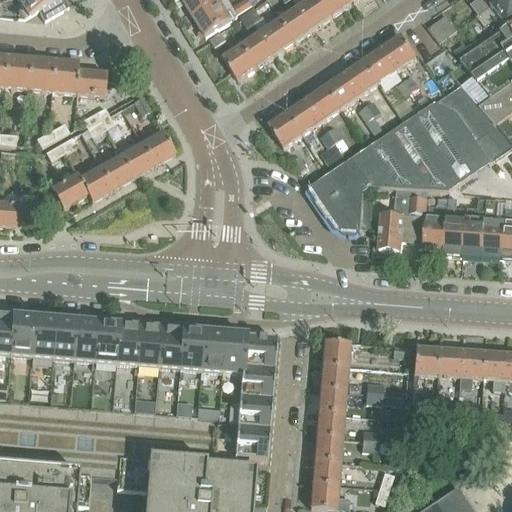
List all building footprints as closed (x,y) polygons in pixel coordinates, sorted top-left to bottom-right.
[(23,0),(19,3),(29,22),(39,16),(45,27),(69,13),(61,0),(23,0)] [(185,0),(182,2),(197,24),(210,16),(209,11),(219,4),(216,0),(185,0)] [(280,0),(286,8),(293,3),(290,0),(280,0)] [(298,0),(293,3),(301,14),(307,10),(300,0),(298,0)] [(316,36),(336,22),(321,0),(307,10),(301,14),(316,36)] [(336,22),(354,10),(346,0),(321,0),(336,22)] [(346,0),(354,10),(368,0),(346,0)] [(509,0),(483,0),(485,1),(472,10),(480,21),(509,0)] [(509,34),(511,32),(511,0),(509,0),(480,21),(478,23),(486,32),(499,22),(509,34)] [(247,3),(233,12),(238,19),(252,11),(247,3)] [(210,16),(197,24),(202,33),(208,43),(235,26),(234,24),(229,16),(227,17),(219,4),(209,11),(210,16)] [(247,19),(255,30),(261,25),(254,14),(247,19)] [(298,48),(316,36),(301,14),(283,27),(298,48)] [(249,34),(255,30),(247,19),(241,23),(249,34)] [(441,50),(458,37),(446,21),(428,35),(441,50)] [(261,25),(255,30),(263,40),(278,62),(298,48),(283,27),(273,33),(271,35),(263,24),(261,25)] [(462,67),(461,68),(492,105),(511,91),(511,32),(511,33),(509,34),(506,37),(472,60),(462,67)] [(221,39),(211,46),(215,53),(226,46),(221,39)] [(258,75),(278,62),(263,40),(243,54),(258,75)] [(398,78),(418,64),(403,43),(383,57),(398,78)] [(462,52),(455,57),(462,67),(465,65),(472,60),(468,53),(462,52)] [(240,88),(258,75),(243,54),(225,66),(240,88)] [(379,91),(398,78),(383,57),(364,70),(379,91)] [(28,95),(30,64),(8,62),(5,93),(28,95)] [(52,97),(55,66),(30,64),(28,95),(52,97)] [(77,99),(79,77),(79,68),(55,66),(52,97),(77,99)] [(361,103),(379,91),(364,70),(346,82),(361,103)] [(105,102),(107,79),(79,77),(77,99),(105,102)] [(413,81),(405,87),(412,98),(420,92),(413,81)] [(341,116),(361,103),(346,82),(326,95),(341,116)] [(405,103),(412,98),(405,87),(397,92),(405,103)] [(489,107),(480,114),(496,133),(511,121),(511,91),(492,105),(489,107)] [(354,165),(312,193),(341,237),(358,238),(362,238),(362,234),(370,235),(373,194),(396,195),(431,197),(450,198),(473,183),(511,155),(511,150),(507,145),(496,133),(480,114),(461,92),(438,108),(425,116),(406,129),(354,165)] [(322,130),(341,116),(326,95),(307,109),(322,130)] [(144,103),(135,108),(143,122),(151,117),(144,103)] [(374,107),(367,112),(375,123),(382,118),(375,108),(374,107)] [(304,142),(322,130),(307,109),(289,121),(304,142)] [(375,141),(384,135),(367,112),(359,117),(375,141)] [(105,113),(96,118),(101,127),(106,135),(114,130),(105,113)] [(87,135),(101,127),(96,118),(82,126),(87,135)] [(289,121),(271,133),(286,154),(304,142),(289,121)] [(92,143),(106,135),(101,127),(87,135),(92,143)] [(55,145),(69,137),(64,129),(51,136),(55,145)] [(336,149),(342,157),(349,152),(343,144),(344,143),(336,132),(328,138),(336,149)] [(41,153),(55,145),(51,136),(36,145),(41,153)] [(154,172),(176,160),(163,138),(141,150),(154,172)] [(329,154),(336,149),(328,138),(321,143),(329,154)] [(0,149),(16,150),(17,140),(1,139),(0,149)] [(65,159),(78,151),(73,143),(60,150),(65,159)] [(329,154),(321,159),(329,172),(344,162),(345,162),(342,157),(336,149),(329,154)] [(51,166),(65,159),(60,150),(46,158),(51,166)] [(134,184),(154,172),(141,150),(121,161),(134,184)] [(113,196),(134,184),(121,161),(99,173),(113,196)] [(299,179),(308,173),(301,162),(292,168),(299,179)] [(99,173),(80,185),(88,200),(93,208),(113,196),(99,173)] [(88,200),(80,185),(77,180),(51,194),(62,215),(88,200)] [(383,220),(380,254),(402,256),(403,248),(425,250),(427,222),(427,211),(428,197),(397,195),(395,218),(404,219),(404,222),(394,221),(383,220)] [(425,250),(424,260),(443,262),(448,204),(438,203),(438,210),(437,210),(437,212),(427,211),(427,222),(425,250)] [(448,204),(443,262),(463,263),(467,214),(457,214),(458,205),(448,204)] [(467,214),(463,263),(483,265),(488,207),(478,206),(478,215),(467,214)] [(488,207),(483,265),(502,267),(506,228),(498,227),(500,207),(488,207)] [(0,208),(0,232),(22,235),(24,211),(0,208)] [(44,210),(28,209),(27,218),(43,220),(44,210)] [(511,216),(507,216),(506,228),(502,267),(511,267),(511,216)] [(0,365),(9,366),(11,348),(12,337),(13,324),(13,321),(0,319),(0,365)] [(11,348),(9,366),(30,368),(32,350),(33,338),(34,325),(13,324),(12,337),(11,348)] [(32,350),(30,368),(52,370),(53,352),(55,327),(34,325),(33,338),(32,350)] [(53,352),(52,370),(73,371),(74,354),(76,329),(55,327),(53,352)] [(74,354),(73,371),(94,373),(95,355),(97,331),(76,329),(74,354)] [(117,357),(115,375),(136,377),(138,359),(140,331),(119,330),(119,332),(117,357)] [(95,355),(94,373),(115,375),(117,357),(119,332),(97,331),(95,355)] [(138,359),(136,377),(158,379),(159,361),(161,333),(140,331),(138,359)] [(159,361),(158,379),(179,380),(180,362),(182,338),(182,335),(161,333),(159,361)] [(180,362),(179,380),(200,382),(201,364),(203,339),(182,338),(180,362)] [(201,364),(200,382),(221,384),(222,373),(222,366),(224,341),(203,339),(201,364)] [(222,373),(221,384),(240,385),(241,375),(242,367),(244,368),(245,344),(246,343),(224,341),(222,366),(222,373)] [(242,367),(241,375),(274,377),(276,346),(273,346),(245,344),(244,368),(242,367)] [(347,373),(349,349),(323,346),(321,371),(347,373)] [(393,353),(393,363),(408,364),(409,354),(393,353)] [(437,382),(438,356),(414,355),(413,380),(437,382)] [(459,383),(460,358),(438,356),(437,382),(459,383)] [(460,358),(459,383),(459,395),(470,395),(471,384),(483,385),(484,359),(460,358)] [(505,397),(507,361),(484,359),(483,385),(492,385),(492,397),(505,397)] [(345,398),(347,373),(321,371),(319,396),(345,398)] [(240,385),(239,404),(271,407),(274,377),(241,375),(240,385)] [(365,400),(383,401),(384,390),(366,388),(365,400)] [(343,421),(345,398),(319,396),(317,419),(343,421)] [(365,400),(365,409),(382,411),(383,401),(365,400)] [(383,401),(382,411),(400,412),(401,403),(383,401)] [(239,404),(236,434),(269,437),(271,407),(239,404)] [(411,408),(410,417),(422,418),(423,409),(411,408)] [(0,474),(86,481),(116,483),(118,464),(209,472),(213,428),(0,410),(0,474)] [(457,420),(458,412),(444,411),(444,419),(457,420)] [(458,412),(457,420),(470,421),(470,413),(469,413),(458,412)] [(470,413),(470,421),(480,422),(481,414),(470,413)] [(341,444),(343,421),(317,419),(315,442),(341,444)] [(503,429),(504,420),(490,419),(489,429),(503,429)] [(511,420),(504,420),(503,429),(511,429),(511,420)] [(362,446),(385,447),(408,449),(410,434),(380,432),(379,437),(363,436),(362,446)] [(236,434),(234,465),(263,468),(266,468),(269,437),(236,434)] [(338,468),(341,444),(315,442),(313,466),(338,468)] [(385,458),(385,447),(362,446),(362,457),(385,458)] [(117,487),(116,496),(146,499),(144,511),(252,511),(253,511),(253,504),(254,494),(256,476),(234,474),(120,464),(119,464),(117,487)] [(336,493),(338,468),(313,466),(310,491),(336,493)] [(0,511),(71,511),(72,511),(75,511),(83,511),(86,481),(0,474),(0,511)] [(379,497),(389,498),(394,482),(384,479),(379,497)] [(335,504),(336,493),(310,491),(308,511),(351,511),(352,505),(335,504)] [(468,511),(457,493),(427,511),(468,511)] [(379,497),(374,509),(382,511),(384,511),(389,498),(379,497)]
